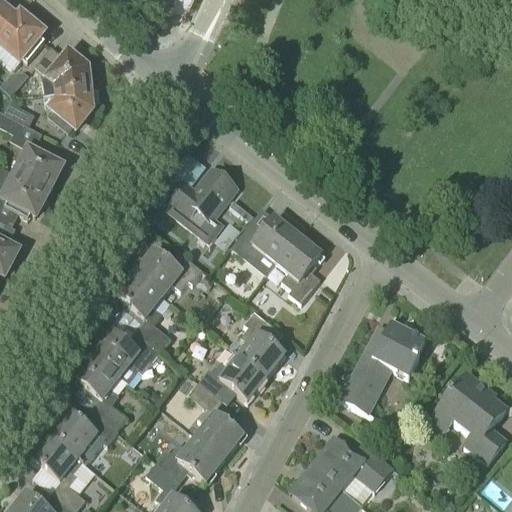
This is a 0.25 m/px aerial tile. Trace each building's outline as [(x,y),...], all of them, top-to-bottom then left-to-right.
[(0,47),(17,27),(16,26),(0,13),(0,47)] [(17,27),(0,47),(0,54),(18,69),(22,65),(27,69),(43,48),(39,44),(42,40),(38,37),(38,35),(25,24),(24,25),(20,22),(16,26),(17,27)] [(43,82),(47,78),(51,82),(47,86),(56,93),(57,99),(93,96),(92,80),(86,80),(86,76),(67,61),(64,65),(50,54),(33,74),(43,82)] [(0,94),(8,102),(26,81),(22,78),(10,80),(0,91),(0,94)] [(50,124),(67,137),(71,132),(75,136),(90,118),(90,113),(95,112),(93,96),(57,99),(58,106),(50,115),(55,119),(50,124)] [(7,106),(6,109),(0,119),(0,120),(18,130),(25,115),(7,106)] [(18,130),(0,120),(0,136),(12,142),(18,130)] [(58,166),(34,155),(29,152),(14,182),(48,200),(49,198),(48,198),(50,195),(54,189),(54,186),(55,186),(57,183),(56,183),(60,174),(56,172),(58,166)] [(0,213),(27,226),(30,221),(35,223),(39,214),(40,215),(42,212),(41,211),(43,209),(47,203),(47,200),(48,200),(14,182),(0,175),(0,213)] [(168,217),(184,229),(207,248),(220,232),(212,225),(236,195),(211,176),(194,198),(184,190),(170,209),(172,211),(168,217)] [(233,206),(229,211),(248,225),(251,221),(233,206)] [(274,271),(296,243),(273,225),(261,240),(249,231),(230,255),(242,265),(245,261),(255,269),(262,261),(274,271)] [(12,256),(15,250),(9,247),(15,236),(0,228),(0,281),(3,283),(16,258),(12,256)] [(230,228),(219,238),(228,248),(239,237),(230,228)] [(296,243),(274,271),(286,280),(280,288),(290,296),(287,300),(300,311),(320,286),(308,277),(320,262),(296,243)] [(153,258),(134,281),(163,304),(172,292),(180,298),(188,288),(192,291),(202,278),(177,258),(167,270),(153,258)] [(144,328),(135,339),(160,359),(170,346),(153,332),(160,322),(153,316),(163,304),(134,281),(116,305),(144,328)] [(238,363),(265,385),(284,362),(268,349),(277,338),(254,319),(243,332),(246,335),(239,344),(248,351),(238,363)] [(417,364),(424,347),(391,330),(396,321),(395,320),(384,341),(376,337),(377,336),(376,336),(351,384),(342,379),(341,380),(352,386),(342,406),(336,403),(335,405),(368,422),(392,377),(409,386),(419,366),(417,364)] [(110,339),(92,362),(123,387),(132,375),(137,379),(145,369),(149,372),(160,359),(135,339),(126,351),(110,339)] [(123,387),(92,362),(73,386),(100,407),(91,418),(93,420),(115,438),(126,425),(111,413),(119,403),(114,398),(123,387)] [(246,409),(265,385),(238,363),(228,376),(219,369),(211,379),(208,376),(197,389),(221,408),(231,396),(246,409)] [(466,379),(437,417),(429,427),(444,438),(452,429),(470,444),(462,453),(485,471),(504,448),(490,436),(506,416),(492,405),(495,402),(466,379)] [(212,420),(221,408),(197,389),(187,402),(204,416),(196,426),(204,432),(194,444),(223,466),(242,443),(212,420)] [(164,402),(159,399),(153,400),(149,404),(157,410),(164,402)] [(115,438),(93,420),(84,432),(68,420),(50,443),(78,466),(87,454),(96,461),(104,450),(107,453),(118,440),(115,438)] [(78,466),(50,443),(31,467),(60,490),(51,501),(64,511),(82,511),(86,507),(69,494),(77,484),(68,477),(78,466)] [(204,490),(223,466),(194,444),(185,456),(177,450),(169,459),(166,457),(155,470),(179,489),(189,477),(204,490)] [(320,461),(311,472),(341,497),(353,481),(374,499),(392,477),(360,452),(353,460),(333,444),(320,461)] [(184,511),(170,501),(179,489),(155,470),(145,483),(162,497),(155,507),(160,511),(184,511)] [(359,511),(341,497),(311,472),(289,499),(304,511),(359,511)] [(64,511),(51,501),(41,511),(40,511),(26,500),(16,511),(64,511)]
